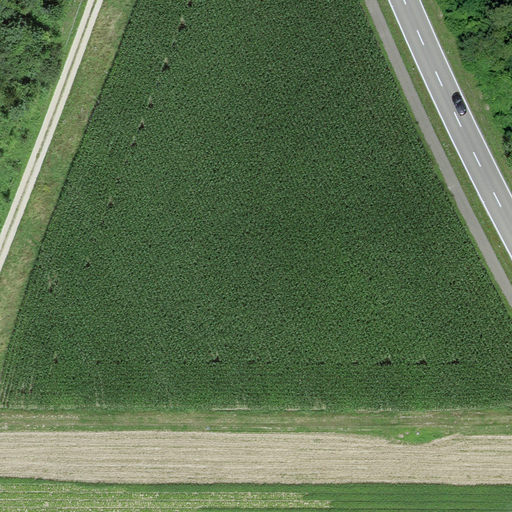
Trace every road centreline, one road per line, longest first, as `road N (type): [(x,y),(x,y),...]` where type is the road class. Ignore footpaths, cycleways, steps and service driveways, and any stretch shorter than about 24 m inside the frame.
road 1 (track): [(511,419),(0,417)]
road 2 (track): [(96,0),(0,256)]
road 3 (tertiary): [(511,225),(404,0)]
